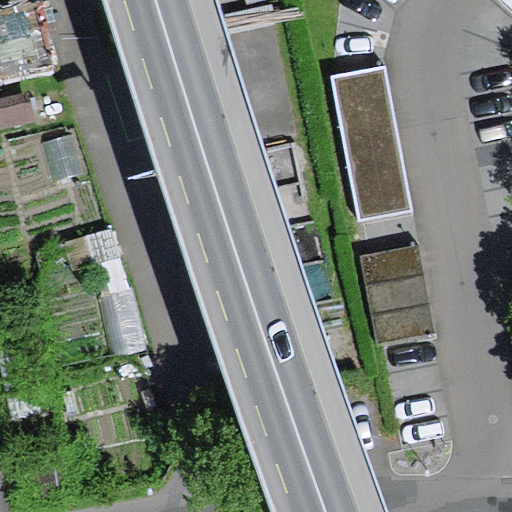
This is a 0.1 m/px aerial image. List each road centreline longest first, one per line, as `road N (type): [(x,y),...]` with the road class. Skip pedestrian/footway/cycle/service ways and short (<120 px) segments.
road 1 (primary): [(324,511),(154,0)]
road 2 (residential): [(332,511),(511,509)]
